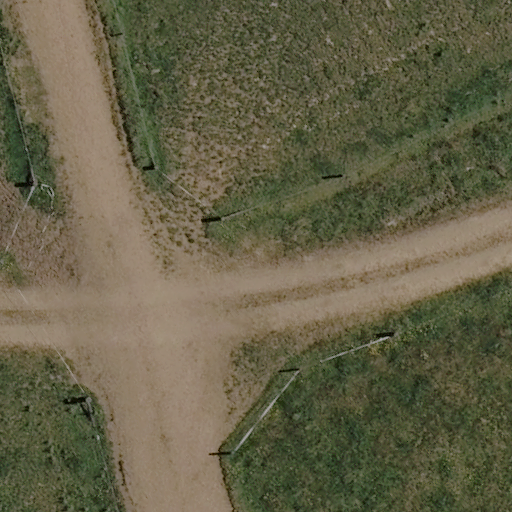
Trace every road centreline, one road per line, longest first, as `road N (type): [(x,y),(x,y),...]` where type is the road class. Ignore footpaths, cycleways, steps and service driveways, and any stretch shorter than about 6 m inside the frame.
road 1 (track): [(511,186),(283,302),(0,289)]
road 2 (track): [(283,302),(333,511)]
